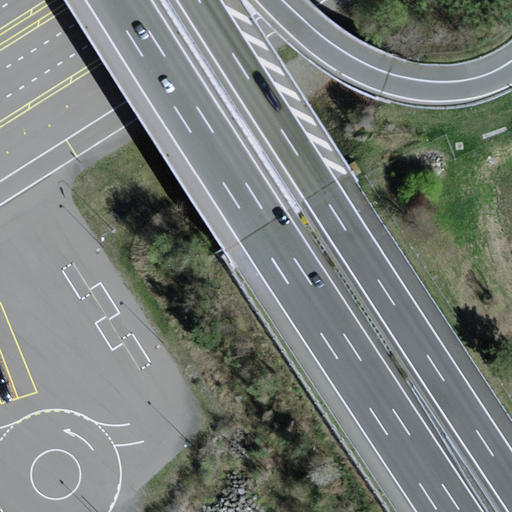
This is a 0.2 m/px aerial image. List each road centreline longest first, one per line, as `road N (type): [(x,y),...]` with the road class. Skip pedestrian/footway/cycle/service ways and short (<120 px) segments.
road 1 (motorway): [(121,0),(450,511)]
road 2 (motorway): [(511,481),(200,0)]
road 3 (motorway): [(511,70),(451,88),(386,80),(344,61),(270,0)]
